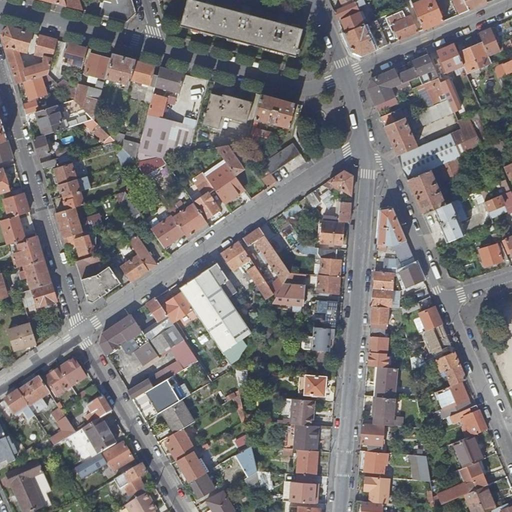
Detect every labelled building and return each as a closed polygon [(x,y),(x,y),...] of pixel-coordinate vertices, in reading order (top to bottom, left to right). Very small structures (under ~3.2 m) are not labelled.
[(63,0),(65,6),(79,10),(80,10),(78,4),(76,0),(63,0)] [(100,0),(101,2),(103,1),(101,8),(99,7),(98,9),(91,7),(89,13),(111,18),(127,22),(135,13),(131,0),(100,0)] [(303,29),(285,25),(285,24),(277,22),(276,23),(249,15),(250,14),(241,12),(240,13),(214,6),(214,4),(205,2),(205,3),(192,0),(186,0),(180,26),(295,57),(296,54),(298,54),(300,49),(297,49),(303,29)] [(339,7),(330,11),(333,20),(336,19),(337,21),(355,13),(354,10),(360,8),(359,5),(361,4),(358,0),(354,0),(349,2),(339,7)] [(424,0),(413,5),(424,30),(444,21),(434,0),(424,0)] [(454,0),(460,14),(469,10),(464,0),(454,0)] [(485,0),(464,0),(469,10),(487,3),(485,0)] [(362,11),(355,13),(337,21),(341,33),(364,23),(367,15),(364,16),(362,11)] [(392,24),(399,40),(419,32),(411,14),(405,17),(402,11),(386,17),(390,25),(392,24)] [(371,51),(362,30),(366,28),(367,30),(375,27),(371,19),(364,23),(341,33),(338,34),(347,53),(357,57),(371,51)] [(39,77),(48,74),(57,40),(39,35),(34,55),(34,59),(40,61),(38,65),(22,70),(15,49),(27,52),(32,33),(8,27),(1,34),(16,84),(23,82),(39,77)] [(499,48),(491,28),(479,33),(483,41),(489,55),(511,46),(511,45),(511,44),(510,40),(501,43),(503,46),(499,48)] [(389,45),(383,31),(376,34),(381,48),(389,45)] [(489,55),(483,41),(458,52),(463,64),(466,70),(467,73),(492,62),(489,55)] [(88,48),(67,43),(63,57),(65,57),(64,62),(82,66),(88,48)] [(458,52),(454,43),(438,51),(442,60),(440,61),(444,73),(456,68),(463,64),(458,52)] [(110,60),(91,55),(86,74),(98,77),(95,89),(78,84),(75,94),(73,100),(93,119),(94,120),(99,100),(105,79),(105,78),(110,60)] [(105,78),(125,84),(123,91),(127,92),(130,81),(135,61),(112,55),(110,60),(105,78)] [(438,77),(428,55),(412,61),(415,67),(422,84),(438,77)] [(130,81),(155,87),(158,76),(153,75),(155,66),(135,61),(130,81)] [(466,70),(463,64),(456,68),(458,73),(466,70)] [(422,84),(415,67),(398,74),(395,69),(372,79),(368,88),(375,104),(392,97),(395,96),(391,87),(394,86),(395,87),(400,85),(401,83),(410,79),(414,88),(417,86),(422,84)] [(155,87),(179,93),(185,74),(160,68),(158,76),(155,87)] [(44,96),(39,77),(23,82),(29,101),(34,99),(44,96)] [(445,93),(441,83),(438,77),(422,84),(417,86),(418,90),(425,87),(432,103),(441,99),(439,96),(445,93)] [(62,80),(58,84),(73,100),(75,94),(62,80)] [(448,80),(441,83),(445,93),(448,99),(453,112),(461,108),(448,80)] [(425,87),(418,90),(420,95),(424,94),(430,107),(433,105),(432,103),(425,87)] [(164,97),(153,94),(147,115),(159,118),(164,97)] [(233,97),(223,94),(222,97),(210,94),(205,113),(204,113),(203,116),(205,116),(203,125),(218,129),(221,117),(246,124),(251,102),(233,97)] [(258,121),(288,129),(295,104),(278,99),(261,95),(249,139),(256,141),(277,137),(278,134),(256,128),(258,121)] [(394,104),(392,97),(375,104),(378,111),(394,104)] [(430,107),(408,116),(414,128),(453,112),(447,99),(433,105),(430,107)] [(30,102),(22,105),(25,114),(38,110),(35,101),(30,102)] [(35,113),(43,136),(44,136),(63,129),(58,113),(63,112),(61,104),(35,113)] [(381,116),(385,126),(404,117),(408,116),(405,109),(401,111),(400,108),(381,116)] [(416,147),(398,155),(408,179),(431,169),(440,165),(457,158),(491,143),(489,137),(478,111),(467,117),(458,120),(461,127),(416,147)] [(159,118),(147,115),(139,145),(138,151),(135,161),(135,162),(162,157),(189,152),(192,143),(196,127),(172,121),(159,118)] [(416,147),(404,117),(385,126),(398,155),(416,147)] [(82,128),(87,126),(93,119),(80,124),(81,126),(82,128)] [(94,120),(93,119),(87,126),(98,137),(101,139),(104,142),(110,136),(108,134),(94,120)] [(114,141),(116,133),(117,129),(109,127),(108,134),(110,136),(114,141)] [(124,135),(116,133),(114,141),(121,147),(135,161),(138,151),(139,145),(123,140),(124,135)] [(503,147),(497,134),(489,137),(491,143),(495,151),(500,148),(503,147)] [(38,157),(50,154),(49,151),(46,140),(44,136),(43,136),(33,139),(38,157)] [(0,161),(12,158),(7,140),(0,142),(0,161)] [(192,143),(189,152),(210,149),(208,140),(192,143)] [(258,158),(270,175),(300,155),(292,144),(278,153),(274,147),(258,158)] [(227,164),(235,176),(244,170),(228,146),(216,148),(227,164)] [(57,158),(70,154),(71,154),(69,148),(55,152),(57,158)] [(506,162),(500,148),(495,151),(500,164),(506,162)] [(81,151),(71,154),(70,154),(72,160),(83,157),(81,151)] [(162,157),(135,162),(143,173),(148,170),(149,172),(165,161),(162,157)] [(58,163),(57,158),(40,163),(42,170),(54,166),(56,163),(58,163)] [(457,158),(440,165),(447,180),(463,174),(457,158)] [(58,184),(76,179),(72,163),(54,169),(56,177),(54,178),(56,184),(58,183),(58,184)] [(224,204),(236,197),(234,195),(243,189),(235,176),(227,164),(220,169),(221,170),(207,179),(215,190),(224,204)] [(0,194),(9,192),(2,167),(0,167),(0,194)] [(438,191),(435,185),(437,183),(431,169),(408,179),(423,214),(435,209),(446,204),(440,190),(438,191)] [(344,172),(328,182),(331,184),(330,186),(340,192),(341,190),(351,196),(352,176),(344,172)] [(204,220),(219,210),(208,194),(215,190),(207,179),(203,173),(193,180),(204,196),(193,203),(193,204),(204,220)] [(269,187),(276,183),(271,175),(264,180),(269,187)] [(76,179),(58,184),(61,193),(64,193),(65,196),(80,192),(78,188),(88,185),(86,176),(76,179)] [(511,190),(507,179),(481,190),(486,201),(500,194),(504,193),(511,190)] [(452,193),(455,200),(459,199),(461,198),(458,191),(452,193)] [(66,210),(83,205),(80,192),(65,196),(66,201),(63,201),(66,210)] [(119,203),(122,202),(125,192),(116,195),(119,203)] [(132,219),(140,213),(125,192),(122,202),(121,204),(132,219)] [(311,194),(304,198),(315,213),(322,208),(312,193),(311,194)] [(17,215),(29,211),(23,194),(3,200),(8,218),(17,215)] [(505,204),(500,194),(486,201),(484,202),(488,211),(505,204)] [(467,218),(459,199),(455,200),(446,204),(435,209),(440,221),(438,222),(446,242),(465,234),(459,221),(467,218)] [(186,209),(181,201),(168,210),(172,216),(184,234),(187,238),(207,224),(204,220),(193,204),(186,209)] [(338,222),(349,223),(350,203),(340,202),(338,222)] [(95,228),(103,226),(100,216),(88,220),(89,224),(81,227),(76,210),(84,207),(83,205),(66,210),(55,213),(63,238),(95,228)] [(403,270),(416,264),(393,209),(380,210),(378,241),(377,250),(386,251),(386,246),(393,246),(394,248),(397,247),(396,245),(401,243),(402,247),(395,250),(399,259),(403,270)] [(0,222),(7,244),(24,239),(17,215),(8,218),(0,220),(0,222)] [(163,248),(174,241),(184,234),(172,216),(151,230),(163,248)] [(341,245),(343,224),(322,222),(321,239),(318,239),(318,243),(341,245)] [(96,232),(95,228),(63,238),(65,246),(69,245),(70,248),(76,246),(79,256),(94,252),(93,250),(96,249),(96,232)] [(290,273),(259,228),(244,239),(249,246),(257,241),(261,246),(259,248),(284,284),(286,280),(290,273)] [(23,265),(43,259),(36,235),(26,238),(27,241),(16,244),(19,252),(13,254),(18,267),(23,265)] [(511,235),(503,239),(508,251),(510,250),(511,255),(511,235)] [(138,256),(148,270),(156,265),(136,237),(129,242),(138,256)] [(238,242),(221,254),(232,271),(249,259),(238,242)] [(485,265),(508,258),(504,248),(500,249),(497,243),(479,249),(485,265)] [(320,276),(339,278),(341,258),(329,257),(329,255),(325,255),(325,257),(321,257),(320,276)] [(131,282),(148,270),(138,256),(121,267),(124,271),(127,275),(131,282)] [(93,302),(120,283),(109,267),(97,275),(94,276),(88,258),(76,262),(88,301),(93,302)] [(32,289),(51,283),(43,259),(23,265),(25,271),(19,273),(21,279),(27,277),(31,289),(32,289)] [(396,273),(399,272),(403,270),(399,259),(397,260),(385,259),(383,272),(394,273),(396,273)] [(217,263),(179,288),(182,293),(193,309),(222,352),(251,332),(228,298),(236,292),(217,263)] [(406,288),(423,281),(416,264),(403,270),(399,272),(406,288)] [(269,287),(255,267),(248,271),(267,299),(273,294),(269,287)] [(375,272),(374,289),(393,290),(394,273),(383,272),(375,272)] [(320,276),(317,276),(316,292),(318,292),(318,295),(331,296),(331,293),(338,294),(339,278),(320,276)] [(278,282),(269,287),(273,294),(276,298),(282,287),(278,282)] [(37,307),(56,301),(51,283),(32,289),(37,307)] [(303,307),(305,285),(285,283),(273,304),(303,307)] [(374,289),(373,307),(388,308),(391,308),(393,290),(374,289)] [(193,309),(182,293),(167,303),(161,294),(156,298),(173,323),(193,309)] [(173,323),(156,298),(147,304),(158,321),(141,332),(145,337),(158,356),(184,340),(173,323)] [(325,322),(335,322),(337,302),(315,301),(315,302),(314,313),(326,313),(325,322)] [(417,302),(404,308),(406,314),(420,308),(417,302)] [(388,308),(373,307),(371,322),(374,322),(374,325),(387,326),(388,308)] [(442,324),(435,308),(418,314),(421,321),(423,324),(424,328),(422,329),(421,327),(406,334),(407,340),(419,334),(424,332),(442,324)] [(141,331),(130,316),(102,335),(100,344),(106,355),(118,348),(116,345),(122,340),(124,343),(141,331)] [(36,344),(29,323),(8,330),(15,351),(36,344)] [(451,346),(442,324),(424,332),(432,353),(434,353),(435,355),(442,352),(441,350),(451,346)] [(335,330),(314,328),(313,338),(312,350),(317,351),(316,366),(328,367),(329,352),(330,339),(333,339),(334,339),(335,330)] [(371,328),(370,336),(385,338),(385,329),(371,328)] [(419,334),(407,340),(412,352),(418,350),(415,343),(421,340),(419,334)] [(370,336),(367,366),(378,367),(388,368),(389,354),(386,354),(388,338),(385,338),(370,336)] [(158,356),(145,337),(136,342),(149,362),(158,356)] [(312,350),(313,338),(305,337),(303,338),(302,347),(304,349),(312,350)] [(444,371),(451,386),(461,382),(466,380),(454,352),(436,360),(441,372),(444,371)] [(74,359),(59,369),(71,387),(86,377),(74,359)] [(388,368),(378,367),(377,378),(376,378),(374,397),(395,399),(397,369),(388,368)] [(412,370),(413,378),(423,374),(420,367),(412,370)] [(71,387),(59,369),(44,380),(55,398),(71,387)] [(248,371),(234,369),(239,390),(240,395),(245,395),(248,371)] [(307,375),(300,375),(300,386),(305,386),(305,395),(324,397),(326,378),(307,376),(307,375)] [(38,377),(18,391),(29,408),(33,405),(38,413),(47,407),(42,400),(50,394),(38,377)] [(153,388),(148,391),(161,412),(179,402),(171,388),(176,385),(171,377),(153,388)] [(148,379),(127,391),(132,400),(145,392),(148,391),(153,388),(148,379)] [(468,400),(461,382),(451,386),(436,392),(444,410),(468,400)] [(184,398),(176,385),(171,388),(179,402),(180,401),(184,398)] [(18,391),(4,400),(14,415),(21,410),(27,421),(34,416),(29,408),(18,391)] [(158,414),(161,412),(148,391),(145,392),(158,414)] [(236,397),(233,393),(225,398),(227,402),(232,399),(236,397)] [(236,397),(232,399),(242,422),(246,420),(240,395),(236,397)] [(111,413),(103,397),(87,407),(91,414),(86,417),(89,422),(90,425),(100,419),(111,413)] [(395,399),(374,397),(374,408),(376,408),(375,425),(383,425),(393,426),(395,399)] [(297,424),(312,426),(314,410),(311,410),(312,401),(292,399),(291,424),(297,424)] [(179,402),(161,412),(173,434),(183,428),(192,423),(180,401),(179,402)] [(404,416),(403,425),(411,426),(412,403),(405,402),(404,413),(404,416)] [(462,428),(466,438),(473,436),(487,430),(476,405),(422,428),(423,434),(452,422),(453,425),(464,420),(464,416),(469,414),(472,421),(470,422),(471,425),(462,428)] [(60,409),(52,415),(63,433),(51,441),(54,446),(65,440),(76,434),(74,431),(62,412),(60,409)] [(98,455),(116,445),(100,419),(90,425),(76,434),(65,440),(80,466),(91,459),(98,455)] [(74,431),(76,434),(90,425),(89,422),(74,431)] [(300,450),(315,451),(317,426),(312,426),(297,424),(294,449),(300,450)] [(381,453),(383,425),(375,425),(362,424),(361,444),(368,444),(368,452),(381,453)] [(0,469),(10,466),(9,464),(15,461),(12,455),(17,453),(13,445),(12,446),(9,447),(6,439),(0,426),(0,469)] [(195,450),(183,428),(173,434),(169,437),(171,440),(166,443),(176,461),(193,451),(195,450)] [(251,446),(249,434),(241,438),(247,449),(251,446)] [(454,443),(464,467),(477,462),(483,459),(473,436),(466,438),(454,443)] [(113,471),(132,460),(123,444),(104,456),(113,471)] [(257,472),(251,446),(247,449),(235,455),(247,477),(257,472)] [(312,476),(316,476),(318,452),(315,451),(300,450),(297,475),(301,475),(312,476)] [(193,451),(176,461),(189,483),(206,473),(199,461),(193,451)] [(368,452),(367,452),(364,471),(383,473),(385,454),(368,452)] [(98,455),(91,459),(93,463),(100,459),(98,455)] [(430,482),(426,456),(416,456),(420,481),(430,482)] [(199,461),(206,473),(209,471),(202,459),(199,461)] [(50,492),(37,462),(7,475),(23,511),(33,511),(50,505),(45,494),(50,492)] [(464,467),(461,469),(459,470),(465,484),(433,498),(435,507),(441,504),(464,495),(484,486),(487,485),(483,476),(481,471),(477,462),(464,467)] [(147,474),(141,464),(114,480),(120,490),(124,488),(129,497),(144,488),(140,481),(141,481),(139,478),(147,474)] [(259,481),(257,472),(247,477),(244,479),(249,487),(259,481)] [(205,474),(190,483),(199,498),(214,489),(205,474)] [(301,475),(297,475),(297,482),(291,482),(290,499),(289,502),(313,504),(315,484),(312,483),(312,476),(301,475)] [(388,479),(364,477),(363,487),(369,488),(369,492),(368,502),(383,503),(387,504),(388,479)] [(487,511),(495,509),(496,509),(491,498),(490,499),(484,486),(464,495),(471,511),(487,511)] [(234,511),(223,491),(206,501),(212,511),(234,511)] [(147,493),(126,506),(129,511),(155,511),(156,511),(150,502),(152,501),(147,493)] [(511,511),(511,501),(496,509),(495,509),(496,511),(511,511)] [(381,511),(383,503),(368,502),(363,502),(361,511),(381,511)]
